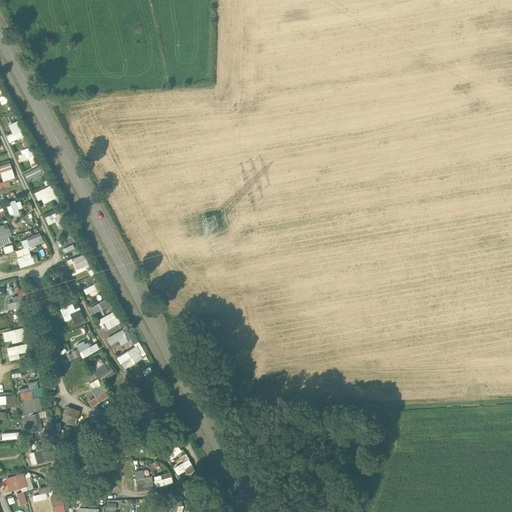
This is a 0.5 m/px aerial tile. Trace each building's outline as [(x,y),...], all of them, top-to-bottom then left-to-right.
[(6,134),(9,142),(24,135),(16,119),(7,123),(11,132),(6,134)] [(32,166),(38,163),(31,149),(17,155),(20,160),(27,157),(32,166)] [(0,171),(1,171),(2,179),(13,177),(11,162),(0,163),(0,171)] [(23,172),(27,180),(43,173),(39,165),(23,172)] [(42,197),(44,202),(56,196),(51,184),(34,191),(37,199),(42,197)] [(10,214),(19,213),(18,207),(22,206),(20,199),(8,201),(10,214)] [(22,231),(36,226),(32,215),(18,221),(22,231)] [(0,238),(11,235),(8,222),(0,223),(0,238)] [(14,250),(20,266),(34,261),(28,246),(43,240),(41,233),(21,240),(23,247),(14,250)] [(3,246),(5,252),(14,249),(12,243),(3,246)] [(83,252),(71,257),(78,272),(90,267),(83,252)] [(16,258),(1,263),(3,270),(18,265),(16,258)] [(93,283),(83,288),(87,295),(97,290),(93,283)] [(105,297),(89,307),(93,313),(109,304),(105,297)] [(9,308),(18,306),(16,299),(7,302),(9,308)] [(83,319),(80,306),(73,308),(72,302),(60,305),(64,320),(73,318),(74,322),(83,319)] [(101,328),(120,322),(116,310),(97,317),(101,328)] [(2,330),(4,340),(11,338),(11,341),(24,338),(22,326),(2,330)] [(121,328),(106,337),(112,348),(127,340),(121,328)] [(99,349),(97,342),(87,345),(85,339),(76,342),(81,355),(99,349)] [(117,354),(124,367),(147,355),(140,342),(117,354)] [(6,345),(8,358),(20,357),(18,344),(6,345)] [(77,347),(66,353),(69,359),(80,354),(77,347)] [(90,360),(101,376),(109,370),(97,355),(90,360)] [(19,391),(21,400),(33,398),(32,394),(40,392),(38,379),(27,381),(29,389),(19,391)] [(15,405),(14,393),(0,394),(0,403),(5,403),(5,405),(15,405)] [(66,405),(60,418),(73,423),(78,410),(66,405)] [(27,413),(28,430),(41,429),(40,413),(27,413)] [(169,458),(181,450),(175,440),(163,448),(169,458)] [(28,450),(30,461),(50,459),(49,447),(28,450)] [(176,472),(191,465),(184,450),(169,457),(176,472)] [(144,467),(135,468),(136,488),(149,487),(148,475),(144,475),(144,467)] [(153,475),(156,485),(173,480),(170,470),(153,475)] [(5,475),(9,491),(32,486),(30,475),(25,476),(23,471),(5,475)] [(48,498),(47,491),(51,490),(50,485),(38,486),(38,493),(32,494),(33,499),(48,498)] [(66,511),(66,493),(55,492),(54,511),(66,511)] [(174,511),(181,511),(183,497),(170,495),(168,511),(175,511),(174,511)] [(48,499),(31,501),(33,510),(49,508),(48,499)] [(105,511),(116,511),(116,500),(106,500),(105,511)]
